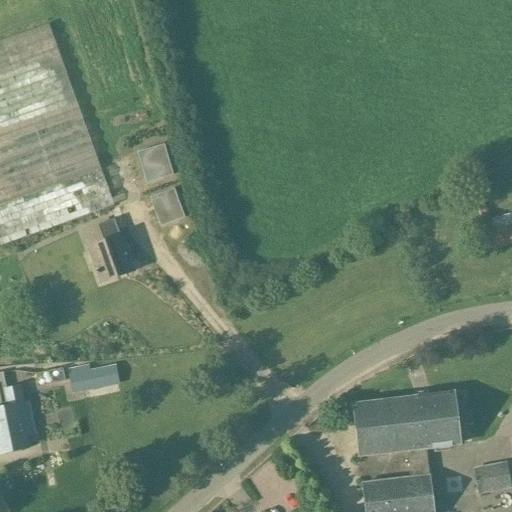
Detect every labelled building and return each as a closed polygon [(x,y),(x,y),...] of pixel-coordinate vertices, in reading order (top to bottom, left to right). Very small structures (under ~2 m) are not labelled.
[(0,246),(58,226),(114,206),(49,25),(0,42),(0,246)] [(144,182),(170,175),(162,143),(135,150),(144,182)] [(173,188),(147,194),(155,224),(180,218),(173,188)] [(491,251),(511,244),(511,225),(485,234),(491,251)] [(100,283),(133,271),(121,236),(88,247),(100,283)] [(100,369),(69,375),(74,394),(104,388),(100,369)] [(0,452),(3,452),(4,455),(22,451),(21,449),(27,448),(25,436),(34,434),(28,405),(23,406),(19,388),(5,390),(2,374),(0,374),(0,452)] [(433,511),(426,449),(459,445),(453,393),(353,405),(359,456),(407,451),(410,479),(363,485),(366,511),(433,511)] [(478,494),(510,488),(506,464),(474,470),(478,494)]
